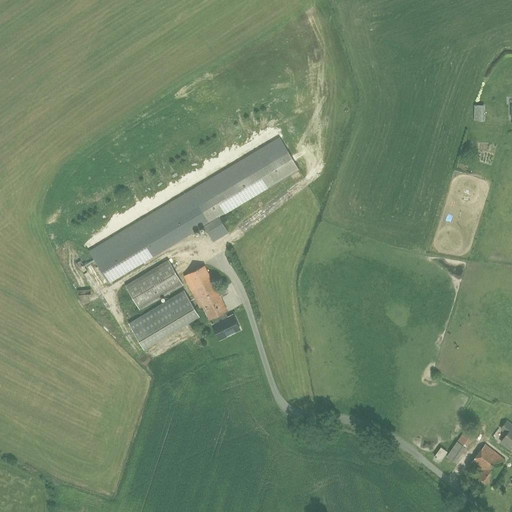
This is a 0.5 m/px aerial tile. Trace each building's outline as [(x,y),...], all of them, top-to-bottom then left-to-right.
[(214,241),(228,232),(220,217),(299,170),(285,148),(96,261),(109,283),(205,226),(214,241)] [(126,286),(140,310),(183,284),(168,260),(126,286)] [(184,276),(200,308),(204,306),(210,320),(213,318),(216,324),(214,324),(221,339),(241,329),(234,315),(228,318),(225,312),(228,311),(221,296),(228,292),(225,286),(218,290),(206,265),(184,276)] [(140,341),(195,308),(184,290),(129,324),(140,341)] [(244,305),(240,295),(228,300),(232,310),(244,305)] [(176,350),(199,337),(191,323),(184,326),(182,324),(167,332),(170,337),(165,339),(169,347),(173,345),(176,350)] [(510,447),(511,448),(511,424),(507,421),(501,428),(507,433),(501,441),(509,448),(510,447)] [(446,440),(456,448),(461,442),(466,446),(474,435),(464,427),(456,438),(451,434),(446,440)] [(452,460),(461,464),(469,448),(461,443),(452,460)] [(483,471),(478,477),(487,484),(506,460),(485,444),(471,462),(483,471)] [(441,448),(435,457),(441,461),(447,452),(441,448)]
